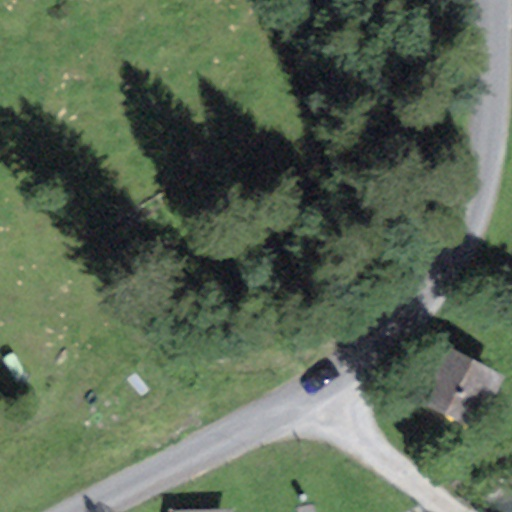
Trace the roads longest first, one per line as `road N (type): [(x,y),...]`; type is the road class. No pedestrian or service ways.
road 1 (unclassified): [(493,0),(480,190),(435,289),(310,391),(79,511)]
road 2 (track): [(310,391),(436,503)]
